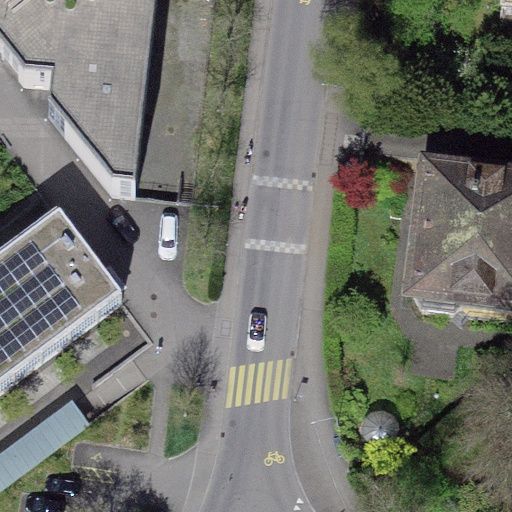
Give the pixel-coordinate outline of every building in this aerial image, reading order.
[(0,0),(0,57),(24,87),(51,91),(48,119),(103,187),(112,198),(135,201),(157,0),(0,0)] [(511,0),(502,0),(500,21),(511,22),(511,0)] [(422,229),(413,297),(422,314),(453,317),(465,304),(511,309),(511,185),(472,180),(428,175),(425,198),(423,200),(421,203),(419,206),(418,209),(418,212),(417,214),(417,217),(418,219),(418,222),(420,225),(422,229)] [(59,220),(0,264),(0,390),(119,301),(89,260),(59,220)] [(0,497),(80,436),(62,412),(0,458),(0,497)]
